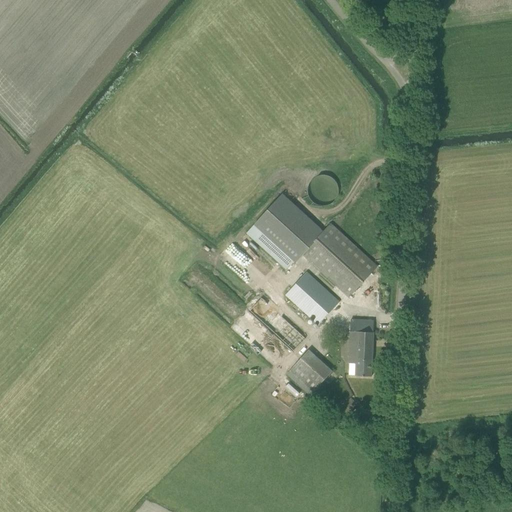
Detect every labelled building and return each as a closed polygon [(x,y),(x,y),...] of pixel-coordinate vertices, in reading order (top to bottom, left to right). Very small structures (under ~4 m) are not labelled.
[(335,198),(336,195),(335,192),(335,190),(333,187),(332,185),(329,183),(327,182),(324,181),(322,181),(320,182),(317,183),(314,184),(313,186),(311,188),(310,190),(309,192),(309,195),(309,197),(310,200),(311,202),(313,204),(315,206),(317,207),(319,208),(323,208),(326,208),(329,206),(331,205),(333,202),(334,200),(335,198)] [(303,255),(311,263),(319,271),(349,297),(376,266),(330,224),(323,232),(283,194),(246,233),(285,270),(293,261),(296,263),(303,255)] [(306,272),(286,295),(318,325),(339,302),(306,272)] [(201,291),(214,299),(222,287),(209,279),(201,291)] [(294,352),(307,338),(263,297),(250,312),(294,352)] [(349,363),(348,375),(355,376),(371,377),(374,333),(373,332),(374,321),(351,319),(349,363)] [(332,372),(308,350),(286,374),(310,396),(332,372)]
